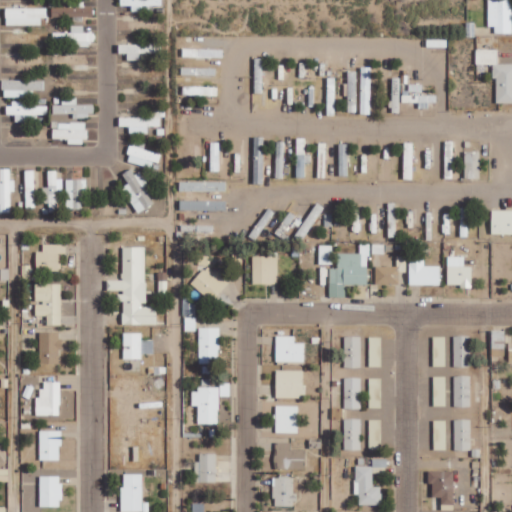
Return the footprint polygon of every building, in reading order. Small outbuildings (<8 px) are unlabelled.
[(151,12),(151,5),(162,5),(161,0),(120,0),(121,5),(132,6),(132,12),(151,12)] [(511,0),(489,0),(489,26),(496,26),(495,33),(511,33),(511,0)] [(69,7),(52,7),(51,16),(93,18),(94,7),(84,7),(84,1),(70,1),(69,7)] [(45,8),(7,8),(7,25),(45,25),(45,8)] [(83,26),(72,25),(71,33),(63,33),(63,41),(76,42),(76,46),(93,47),(93,33),(83,32),(83,26)] [(140,60),(140,53),(158,53),(158,44),(119,45),(120,53),(128,53),(128,61),(140,60)] [(223,49),(183,49),(183,57),(223,58),(223,49)] [(511,63),(499,64),(499,49),(477,50),(477,64),(495,64),(496,103),(511,103),(511,63)] [(371,67),(361,67),(361,114),(371,114),(371,67)] [(348,72),(350,111),(358,111),(356,71),(348,72)] [(392,112),(400,113),(400,78),(393,78),(392,112)] [(34,97),(34,90),(44,90),(45,81),(3,80),(3,97),(34,97)] [(437,95),(422,95),(422,85),(405,84),(404,102),(420,103),(420,106),(437,106),(437,95)] [(94,104),(78,104),(78,97),(62,98),(62,104),(54,105),(54,114),(73,114),(74,117),(94,116),(94,104)] [(15,122),(37,122),(37,114),(48,114),(48,106),(27,106),(27,102),(7,102),(7,115),(16,115),(15,122)] [(120,117),(120,126),(130,126),(130,133),(149,134),(149,126),(162,126),(163,110),(148,110),(148,118),(120,117)] [(87,144),(87,123),(53,122),(53,139),(68,139),(68,144),(87,144)] [(9,139),(16,139),(15,145),(28,145),(28,140),(50,140),(50,126),(9,125),(9,139)] [(297,178),(306,177),(305,138),(297,139),(297,178)] [(128,162),(156,168),(159,153),(145,150),(146,143),(132,141),(128,162)] [(481,151),(465,152),(466,179),(481,179),(481,151)] [(122,188),(139,214),(154,203),(149,195),(153,193),(135,167),(123,175),(129,183),(122,188)] [(0,181),(0,204),(0,205),(0,212),(11,212),(11,192),(15,192),(15,179),(11,179),(10,169),(0,169),(0,182),(0,181)] [(26,171),(27,207),(35,207),(34,170),(26,171)] [(47,203),(50,203),(50,210),(58,210),(57,191),(64,191),(63,179),(58,179),(57,170),(46,171),(47,203)] [(263,184),(263,173),(255,173),(255,184),(263,184)] [(85,180),(67,179),(66,209),(84,209),(85,180)] [(227,182),(180,182),(180,191),(227,192),(227,182)] [(227,210),(227,201),(181,201),(181,211),(227,210)] [(492,234),(511,234),(511,210),(493,210),(492,234)] [(36,251),(36,270),(60,271),(61,253),(66,253),(66,244),(43,244),(43,251),(36,251)] [(330,297),(347,297),(347,285),(369,284),(368,244),(359,244),(359,253),(338,253),(338,268),(329,268),(330,297)] [(319,264),(332,264),(332,245),(320,245),(319,264)] [(146,247),(123,247),(123,280),(108,280),(108,292),(118,292),(119,302),(124,302),(124,325),(158,325),(157,305),(146,305),(146,247)] [(253,284),(278,285),(278,257),(253,256),(253,284)] [(410,285),(441,285),(441,266),(425,266),(425,256),(410,256),(410,285)] [(473,266),(465,266),(465,257),(449,256),(448,286),(473,287),(473,266)] [(191,283),(211,303),(229,284),(209,265),(191,283)] [(399,266),(376,266),(376,285),(399,284),(399,266)] [(62,284),(36,284),(35,303),(36,303),(36,316),(47,316),(47,325),(61,326),(62,284)] [(199,363),(219,363),(220,328),(199,328),(199,363)] [(492,356),(505,356),(506,331),(492,331),(492,356)] [(40,363),(60,364),(60,332),(41,332),(40,363)] [(124,359),(142,359),(143,354),(154,354),(155,340),(142,340),(142,333),(124,333),(124,359)] [(304,362),(305,343),(295,343),(295,336),(277,336),(276,362),(304,362)] [(361,367),(362,336),(345,336),(345,367),(361,367)] [(454,366),(471,367),(472,336),(455,336),(454,366)] [(369,367),(382,367),(382,337),(370,337),(369,367)] [(446,367),(446,337),(434,337),(434,367),(446,367)] [(304,371),(277,370),(276,398),(303,399),(304,371)] [(434,406),(447,406),(446,376),(434,377),(434,406)] [(455,376),(454,407),(471,407),(471,376),(455,376)] [(362,378),(345,377),(345,409),(361,409),(362,378)] [(369,408),(382,408),(382,378),(370,378),(369,408)] [(37,415),(61,416),(61,382),(44,382),(44,389),(37,389),(37,415)] [(298,433),(298,406),(276,406),(276,433),(298,433)] [(361,450),(361,419),(345,419),(345,450),(361,450)] [(369,449),(382,449),(382,420),(370,420),(369,449)] [(434,450),(447,450),(447,420),(434,421),(434,450)] [(455,451),(471,451),(471,420),(455,420),(455,451)] [(40,460),(61,460),(61,431),(40,431),(40,460)] [(291,443),(276,443),(276,469),(305,470),(305,451),(291,450),(291,443)] [(197,483),(217,483),(217,454),(197,454),(197,483)] [(382,505),(382,487),(374,487),(374,463),(385,463),(385,459),(374,459),(374,466),(355,466),(355,495),(360,495),(360,505),(382,505)] [(455,471),(429,471),(429,484),(433,484),(433,497),(443,497),(443,504),(454,505),(455,471)] [(122,511),(133,511),(143,511),(143,474),(122,474),(122,511)] [(61,507),(62,476),(41,476),(40,507),(61,507)] [(295,478),(274,478),(274,506),(295,507),(295,478)]
